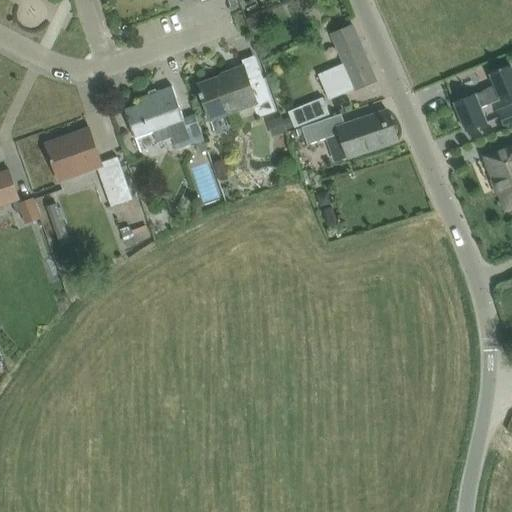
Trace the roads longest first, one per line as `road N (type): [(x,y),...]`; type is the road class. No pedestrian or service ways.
road 1 (unclassified): [(466,511),(491,348),(483,304),(359,0)]
road 2 (residential): [(107,68),(234,26)]
